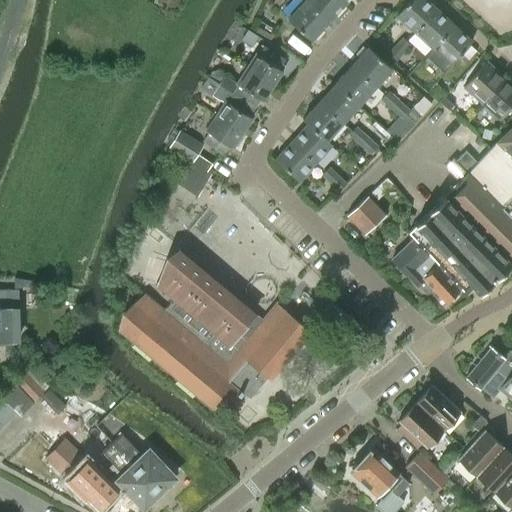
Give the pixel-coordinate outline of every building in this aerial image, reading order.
[(344,4),(339,0),(305,0),(305,1),(328,22),(344,4)] [(415,33),(436,9),(425,0),(410,0),(396,16),(415,33)] [(328,22),(305,1),(288,20),(311,41),(328,22)] [(433,49),(454,25),(436,9),(415,33),(433,49)] [(472,41),(454,25),(433,49),(450,65),(472,41)] [(247,30),(240,41),(251,48),(258,37),(247,30)] [(394,46),(403,55),(411,46),(402,38),(394,46)] [(284,61),(263,47),(263,46),(260,45),(255,54),(245,69),(272,86),(282,71),(279,69),(284,61)] [(386,55),(394,63),(403,55),(394,46),(386,55)] [(351,67),(374,88),(391,69),(367,48),(351,67)] [(460,84),(479,101),(502,76),(483,59),(460,84)] [(351,67),(335,84),(358,105),(374,88),(351,67)] [(218,84),(224,88),(254,107),(259,99),(263,101),(272,86),(245,69),(236,83),(223,75),(218,84)] [(427,92),(435,82),(426,75),(418,84),(427,92)] [(511,84),(502,76),(479,101),(497,117),(504,110),(509,115),(511,111),(511,84)] [(252,118),(249,115),(254,107),(224,88),(218,84),(211,95),(224,103),(215,116),(242,133),(252,118)] [(335,84),(319,102),(342,123),(358,105),(335,84)] [(391,109),(400,100),(389,90),(380,99),(391,109)] [(448,110),(453,104),(444,96),(443,96),(439,101),(448,110)] [(400,100),(391,109),(402,119),(411,110),(400,100)] [(327,141),(342,123),(319,102),(302,120),(307,124),(327,141)] [(233,147),(242,133),(215,116),(206,130),(208,131),(202,140),(224,154),(229,145),(233,147)] [(331,145),(327,141),(307,124),(291,141),(315,162),(331,145)] [(359,144),(367,135),(356,125),(348,134),(359,144)] [(511,125),(496,142),(511,155),(511,125)] [(193,162),(203,146),(178,131),(168,147),(193,162)] [(367,135),(359,144),(370,154),(378,145),(367,135)] [(315,162),(291,141),(275,160),(298,181),(315,162)] [(465,151),(455,161),(468,173),(466,174),(511,219),(511,155),(496,142),(495,143),(477,162),(465,151)] [(170,178),(197,196),(211,176),(184,158),(170,178)] [(453,158),(444,167),(459,181),(466,174),(468,173),(455,161),(453,158)] [(330,184),(337,176),(329,168),(322,176),(330,184)] [(459,181),(444,197),(511,265),(511,264),(511,219),(466,174),(459,181)] [(337,176),(330,184),(339,191),(346,184),(337,176)] [(369,193),(375,200),(393,184),(386,177),(369,193)] [(347,216),(365,235),(385,216),(367,197),(347,216)] [(440,201),(427,214),(494,281),(511,265),(444,197),(440,201)] [(415,226),(408,233),(466,294),(473,288),(479,294),(494,281),(427,214),(415,226)] [(459,290),(430,259),(413,240),(392,260),(416,286),(424,279),(446,302),(459,290)] [(248,399),(266,378),(270,381),(310,333),(276,304),(262,320),(253,313),(254,312),(181,250),(180,251),(167,259),(162,272),(157,286),(172,300),(163,311),(145,295),(123,314),(122,319),(121,319),(119,331),(219,415),(239,391),(248,399)] [(0,341),(9,341),(9,324),(16,324),(16,309),(15,289),(0,289),(0,341)] [(511,353),(509,351),(504,358),(491,348),(465,379),(479,391),(480,389),(493,399),(501,389),(511,397),(511,353)] [(26,373),(15,384),(27,397),(31,402),(37,396),(43,391),(26,373)] [(415,404),(444,430),(460,413),(431,386),(415,404)] [(421,444),(426,449),(444,430),(415,404),(397,422),(400,425),(396,430),(417,449),(421,444)] [(477,431),(486,422),(480,417),(471,426),(477,431)] [(457,459),(475,477),(502,447),(483,430),(457,459)] [(112,443),(101,453),(122,474),(116,480),(143,508),(160,492),(163,489),(166,490),(173,483),(173,479),(174,478),(148,450),(142,456),(121,434),(112,443)] [(46,458),(67,479),(86,459),(65,439),(46,458)] [(397,495),(408,483),(368,447),(348,469),(374,493),(373,494),(377,497),(372,503),(381,511),(388,511),(401,499),(397,495)] [(511,472),(511,456),(502,447),(475,477),(493,493),(511,472)] [(403,466),(428,489),(432,493),(446,478),(417,451),(403,466)] [(87,498),(99,509),(118,489),(87,458),(86,459),(67,479),(64,481),(85,501),(87,498)] [(511,507),(511,472),(493,493),(511,509),(511,507)]
